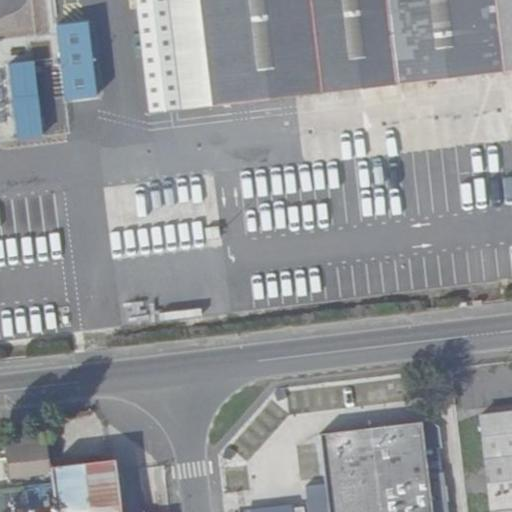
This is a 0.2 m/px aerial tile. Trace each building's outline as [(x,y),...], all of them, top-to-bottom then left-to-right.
[(212,113),(200,0),(130,0),(144,120),(212,113)] [(399,93),(444,88),(511,80),(511,0),(200,0),(212,113),(399,93)] [(511,511),(511,417),(482,421),(492,511),(511,511)] [(427,482),(422,429),(320,439),(325,511),(449,511),(446,480),(427,482)] [(45,478),(42,455),(6,459),(8,484),(45,478)] [(119,511),(115,470),(45,478),(49,511),(15,511),(15,507),(0,508),(0,511),(119,511)]
